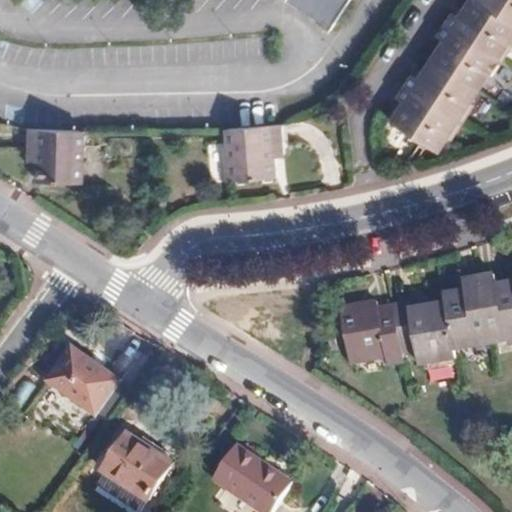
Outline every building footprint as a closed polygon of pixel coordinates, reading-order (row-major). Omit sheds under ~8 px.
[(349,0),(286,0),(282,6),(327,35),(349,0)] [(511,0),(478,0),(475,5),(470,1),(460,15),(457,20),(451,16),(444,27),(437,38),(444,42),(441,47),(430,62),(422,75),(418,80),(412,76),(404,89),(397,99),(404,103),(401,108),(391,122),(437,152),(446,138),(450,140),(460,124),(471,107),(467,105),(476,91),(486,76),(489,78),(499,62),(509,48),(506,46),(511,35),(511,0)] [(275,126),(221,131),(226,184),(269,181),(268,163),(266,149),(277,148),(275,126)] [(29,155),(38,155),(38,169),(37,187),(77,190),(81,135),(59,135),(30,132),(29,155)] [(277,148),(266,149),(268,163),(278,162),(277,148)] [(38,155),(29,155),(28,169),(38,169),(38,155)] [(478,284),(462,287),(464,298),(442,303),(443,309),(408,316),(407,310),(391,313),(376,316),(375,308),(338,316),(348,370),(387,362),(388,371),(402,369),(400,361),(414,358),(416,366),(452,358),(452,356),(490,348),(511,343),(511,288),(495,292),(492,281),(478,284)] [(109,424),(135,389),(85,354),(59,390),(109,424)] [(159,506),(185,469),(140,438),(115,475),(159,506)] [(282,511),(288,511),(310,481),(255,443),(232,477),(282,511)]
